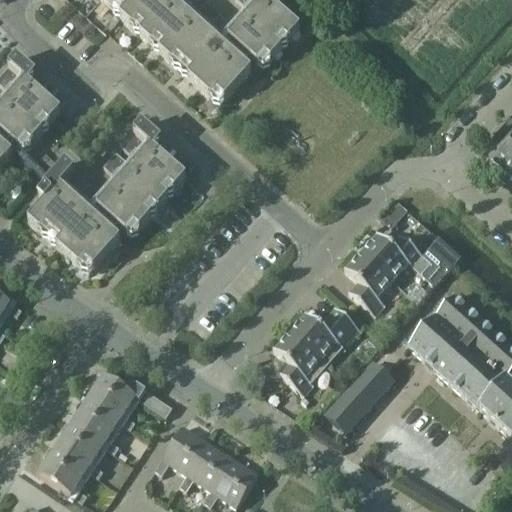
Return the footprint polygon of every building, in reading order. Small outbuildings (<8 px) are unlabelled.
[(104,0),(100,5),(112,16),(118,10),(125,16),(119,22),(132,34),(137,28),(144,34),(139,40),(152,51),(157,45),(164,52),(159,58),(172,69),(177,63),(192,77),(187,83),(211,104),(216,98),(225,106),(251,76),(199,29),(206,21),(213,27),(221,18),(206,6),(191,22),(179,11),(186,3),(193,9),(201,1),(199,0),(175,0),(172,5),(165,0),(104,0)] [(228,43),(257,70),(265,61),(271,66),(282,54),(276,48),(283,41),(289,46),(300,34),(268,5),(271,0),(236,0),(235,2),(243,10),(250,3),(258,10),(228,43)] [(0,113),(0,137),(18,153),(25,144),(31,150),(43,137),(37,132),(43,125),(49,130),(61,117),(28,88),(34,82),(28,76),(30,74),(16,62),(0,80),(0,89),(4,93),(10,86),(18,94),(0,113)] [(132,172),(115,157),(103,171),(112,179),(118,172),(126,180),(97,212),(126,239),(134,230),(140,235),(151,223),(145,217),(151,210),(157,216),(169,203),(163,198),(169,191),(175,196),(186,184),(154,155),(160,148),(153,143),(155,140),(142,128),(121,151),(130,160),(136,153),(144,160),(132,172)] [(511,139),(492,162),(508,177),(511,172),(511,139)] [(0,172),(1,172),(12,160),(0,148),(0,172)] [(1,172),(12,181),(22,170),(12,160),(1,172)] [(66,167),(53,180),(56,182),(50,189),(56,194),(27,226),(40,238),(46,232),(61,246),(56,252),(80,273),(85,267),(94,275),(120,245),(67,198),(74,190),(82,196),(89,188),(66,167)] [(107,197),(116,187),(110,182),(100,192),(107,197)] [(395,207),(379,226),(391,236),(407,218),(395,207)] [(377,241),(361,258),(392,285),(407,268),(421,281),(422,280),(421,279),(429,270),(431,271),(432,270),(399,240),(398,241),(404,246),(395,256),(376,239),(375,240),(377,241)] [(392,285),(361,258),(346,276),(345,275),(344,275),(363,292),(354,302),(348,296),(347,297),(374,322),(375,321),(374,320),(383,310),(384,311),(385,310),(376,303),(392,285)] [(511,352),(454,301),(408,352),(511,445),(511,391),(505,385),(511,376),(511,352)] [(0,302),(0,338),(5,342),(5,341),(0,337),(0,323),(5,316),(17,323),(21,317),(0,302)] [(305,321),(290,338),(326,370),(341,353),(344,356),(345,355),(344,353),(359,337),(360,338),(361,337),(334,313),(333,313),(339,319),(324,336),(305,319),(304,320),(305,321)] [(326,370),(290,338),(275,356),(273,354),(273,355),(291,372),(283,382),(277,376),(276,377),(303,401),(304,401),(303,399),(311,390),(312,391),(313,390),(311,388),(326,370)] [(324,421),(345,439),(393,386),(372,368),(324,421)] [(38,481),(82,509),(87,502),(75,495),(87,477),(98,485),(103,478),(91,470),(103,453),(114,460),(119,454),(107,446),(118,428),(130,436),(134,429),(123,422),(135,404),(165,424),(172,414),(131,388),(125,397),(103,382),(38,481)] [(208,449),(183,433),(154,477),(161,482),(169,470),(186,482),(179,493),(208,449)] [(232,465),(208,449),(179,493),(186,498),(193,486),(210,498),(203,509),(204,509),(232,465)] [(237,511),(257,481),(232,465),(204,509),(208,511),(211,511),(218,502),(233,511),(237,511)]
